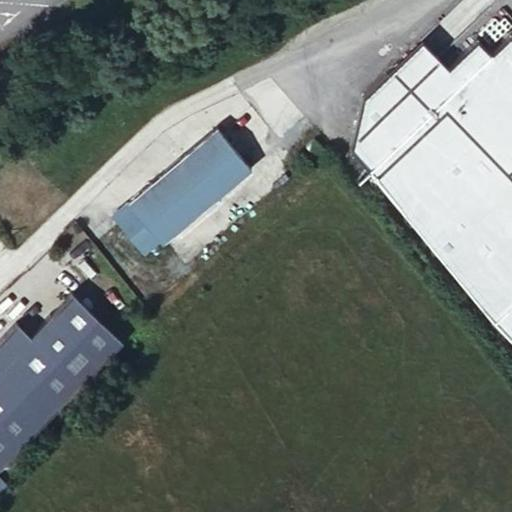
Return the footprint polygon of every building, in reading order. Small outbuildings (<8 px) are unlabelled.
[(491,324),(511,303),(511,28),(486,54),(472,40),(438,74),(452,88),(423,116),(383,75),(359,98),(348,151),(491,324)] [(423,116),(452,88),(438,74),(411,47),(383,75),(423,116)] [(250,167),(217,127),(128,202),(129,203),(113,216),(146,255),(172,232),(250,167)] [(0,452),(118,331),(71,286),(29,330),(12,314),(0,327),(0,452)] [(511,303),(491,324),(511,344),(511,303)]
